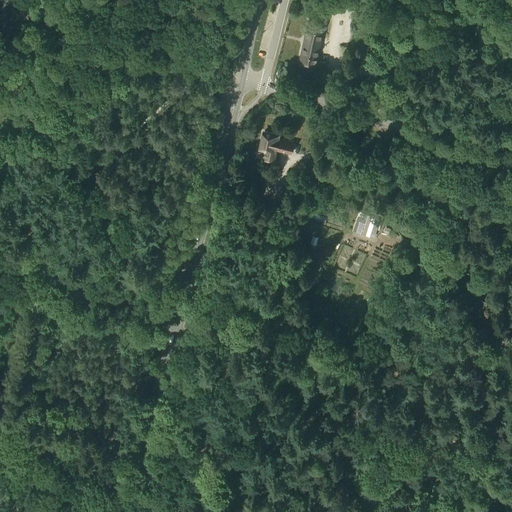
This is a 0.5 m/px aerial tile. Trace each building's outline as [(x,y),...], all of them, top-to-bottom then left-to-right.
[(31,5),(31,0),(0,0),(0,15),(16,17),(17,4),(31,5)] [(315,66),(323,24),(309,21),(300,63),(315,66)] [(374,58),(378,39),(362,36),(358,55),(374,58)] [(283,141),(278,140),(279,135),(264,132),(260,149),(266,151),(264,159),(273,161),(276,150),(290,153),(291,151),(293,152),(294,145),(292,145),(293,142),(283,140),(283,141)] [(320,194),(322,185),(310,183),(308,192),(320,194)] [(358,216),(354,230),(366,234),(370,220),(358,216)] [(370,220),(366,234),(374,237),(380,218),(372,216),(370,220)]
